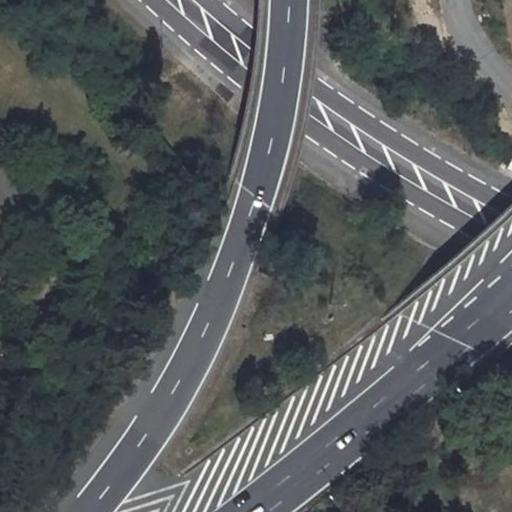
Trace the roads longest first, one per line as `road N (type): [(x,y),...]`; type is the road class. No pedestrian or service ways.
road 1 (trunk): [(283,0),(252,200),(219,304),(172,396),(84,511)]
road 2 (secondary): [(154,0),(365,166),(511,247)]
road 3 (secondary): [(511,209),(385,135),(213,0)]
road 4 (trunk): [(511,276),(300,470),(243,511)]
